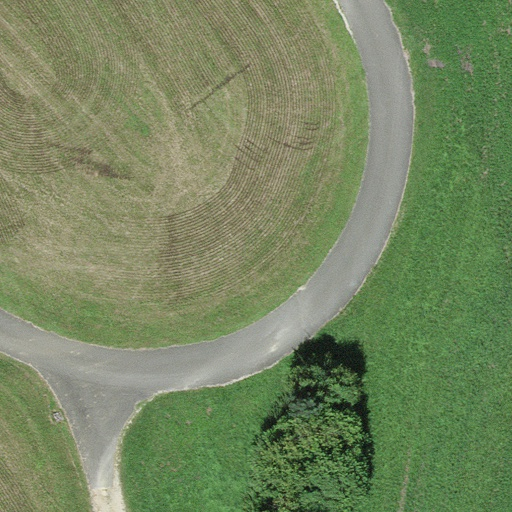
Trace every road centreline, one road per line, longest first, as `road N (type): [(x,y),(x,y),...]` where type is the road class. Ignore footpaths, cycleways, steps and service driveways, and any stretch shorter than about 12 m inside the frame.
road 1 (track): [(349,0),(377,72),(374,191),(346,267),(301,315),(242,355),(93,382),(0,336)]
road 2 (track): [(93,382),(95,471),(105,511)]
